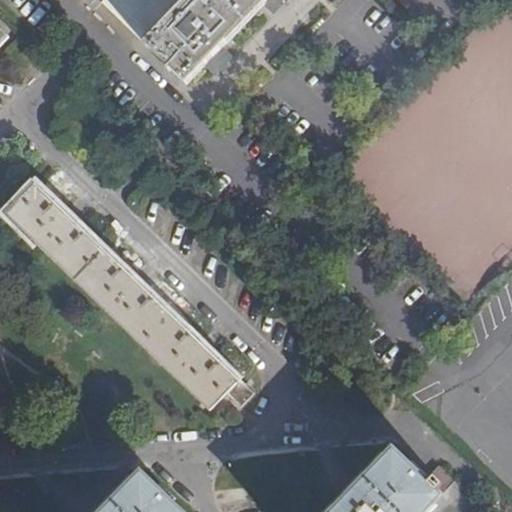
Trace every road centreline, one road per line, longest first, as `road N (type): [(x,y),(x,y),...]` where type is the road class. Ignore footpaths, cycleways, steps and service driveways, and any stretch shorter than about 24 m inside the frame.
road 1 (residential): [(432,361),(92,30)]
road 2 (residential): [(15,113),(289,378)]
road 3 (residential): [(237,445),(0,467)]
road 4 (residential): [(416,423),(237,445)]
road 5 (residential): [(416,423),(367,421),(289,378)]
